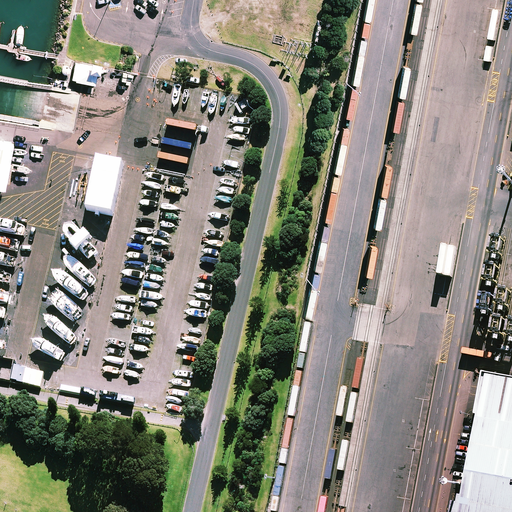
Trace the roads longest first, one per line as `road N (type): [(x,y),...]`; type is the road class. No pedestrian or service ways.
road 1 (residential): [(196,0),(198,39),(264,72),(282,111),(195,511)]
road 2 (track): [(209,448),(185,428),(0,393)]
